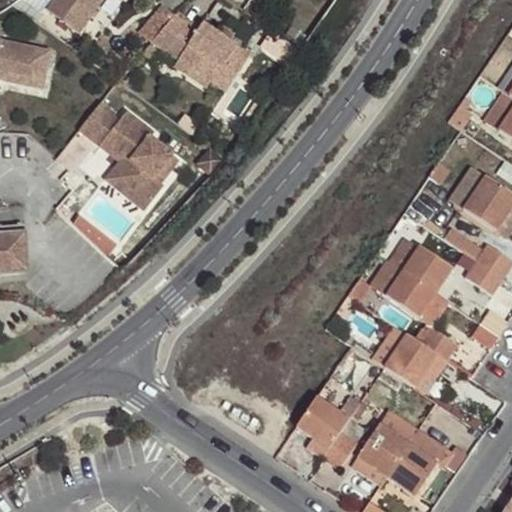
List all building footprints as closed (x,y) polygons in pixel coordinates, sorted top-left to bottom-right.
[(50,0),(44,9),(76,33),(100,0),(50,0)] [(174,20),(150,46),(176,63),(207,84),(225,95),(250,59),(228,46),(217,38),(201,27),(196,35),(174,20)] [(221,32),(217,38),(228,46),(233,39),(221,32)] [(0,82),(11,76),(37,84),(44,55),(2,47),(0,43),(0,82)] [(11,76),(0,82),(0,83),(46,96),(53,57),(44,55),(37,84),(11,76)] [(207,84),(176,63),(172,70),(204,91),(207,84)] [(511,98),(509,96),(504,93),(483,123),(497,133),(511,111),(511,98)] [(77,133),(93,145),(112,121),(114,119),(98,106),(77,133)] [(511,111),(497,133),(511,142),(511,111)] [(117,125),(102,143),(123,160),(126,155),(131,159),(112,184),(125,195),(122,198),(140,213),(160,188),(158,187),(152,182),(170,159),(147,142),(151,137),(124,116),(117,125)] [(112,121),(93,145),(117,165),(103,183),(122,198),(125,195),(112,184),(131,159),(126,155),(123,160),(102,143),(117,125),(112,121)] [(176,164),(170,159),(152,182),(158,187),(176,164)] [(450,171),(438,164),(427,179),(440,187),(450,171)] [(511,195),(485,177),(462,211),(496,234),(511,210),(511,195)] [(23,246),(21,228),(0,229),(0,281),(16,281),(16,280),(24,280),(22,246),(23,246)] [(476,261),(504,280),(511,267),(511,261),(487,245),(483,250),(450,230),(443,241),(476,261)] [(406,238),(390,264),(402,272),(419,247),(406,238)] [(419,247),(402,272),(435,294),(452,269),(419,247)] [(385,298),(402,272),(390,264),(386,261),(368,287),(385,298)] [(492,297),(504,280),(476,261),(463,278),(492,297)] [(435,294),(443,300),(461,274),(452,269),(435,294)] [(402,272),(385,298),(418,320),(435,294),(402,272)] [(427,325),(443,300),(435,294),(418,320),(427,325)] [(477,339),(495,349),(510,320),(492,311),(477,339)] [(414,323),(406,336),(419,344),(427,332),(414,323)] [(419,344),(447,362),(458,345),(430,327),(427,332),(419,344)] [(406,336),(396,329),(374,361),(385,368),(406,336)] [(439,375),(447,362),(419,344),(406,336),(385,368),(416,388),(429,368),(439,375)] [(357,340),(352,347),(369,358),(373,351),(357,340)] [(416,388),(425,396),(439,375),(429,368),(416,388)] [(318,397),(297,428),(313,438),(318,442),(312,452),(324,460),(342,433),(357,410),(348,404),(342,413),(318,397)] [(357,410),(361,405),(352,398),(348,404),(357,410)] [(386,477),(408,443),(379,424),(356,458),(386,477)] [(342,433),(324,460),(340,471),(359,444),(342,433)] [(318,442),(313,438),(307,448),(312,452),(318,442)] [(439,464),(408,443),(386,477),(416,498),(439,464)] [(350,468),(379,487),(386,477),(356,458),(350,468)] [(382,511),(369,503),(362,511),(382,511)]
